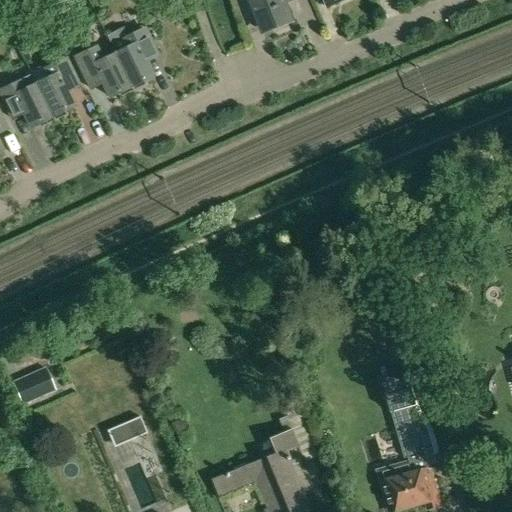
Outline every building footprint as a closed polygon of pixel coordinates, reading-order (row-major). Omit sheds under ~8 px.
[(39,0),(33,0),(4,15),(11,28),(45,10),(39,0)] [(250,0),(263,32),(293,20),(285,1),(288,0),(250,0)] [(121,29),(106,37),(116,57),(129,85),(148,75),(136,51),(148,45),(142,34),(127,41),(121,29)] [(90,83),(102,77),(110,94),(129,85),(116,57),(100,64),(94,52),(78,59),(90,83)] [(48,79),(36,85),(54,122),(65,116),(63,112),(73,107),(67,94),(79,88),(66,61),(44,71),(48,79)] [(0,98),(11,120),(24,114),(30,127),(40,122),(42,127),(54,122),(36,85),(22,92),(18,83),(0,92),(0,98)] [(156,100),(148,83),(128,93),(136,109),(156,100)] [(389,305),(366,315),(371,329),(395,319),(389,305)] [(295,342),(289,333),(276,342),(282,351),(295,342)] [(45,369),(13,383),(23,405),(54,391),(45,369)] [(409,462),(377,472),(388,511),(400,511),(426,505),(428,511),(442,507),(427,458),(439,457),(439,454),(436,436),(430,423),(419,407),(409,373),(383,380),(393,414),(395,414),(409,462)] [(4,388),(0,389),(0,404),(9,401),(4,388)] [(107,431),(114,448),(147,434),(140,417),(107,431)] [(275,456),(213,481),(219,496),(256,481),(267,510),(263,511),(309,511),(292,467),(304,462),(291,430),(268,439),(275,456)]
